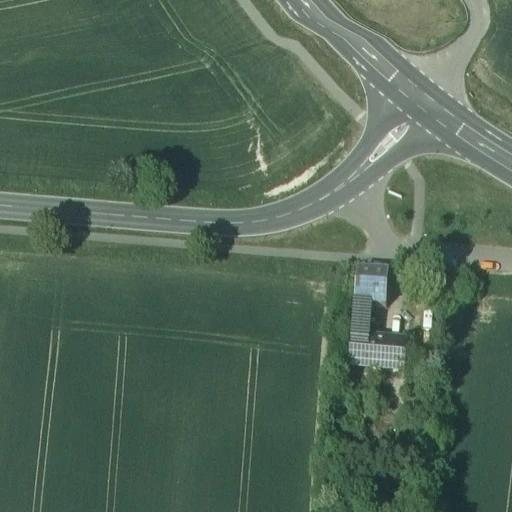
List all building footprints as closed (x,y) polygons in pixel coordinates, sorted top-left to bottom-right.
[(390,295),(359,293),(354,356),(371,358),(373,330),(367,330),(368,325),(388,326),(390,295)] [(371,358),(354,356),(352,382),(383,387),(385,359),(371,358)] [(402,361),(385,359),(383,387),(400,389),(402,361)] [(415,390),(405,389),(404,401),(413,402),(415,390)] [(382,414),(371,413),(369,427),(381,428),(382,414)]
